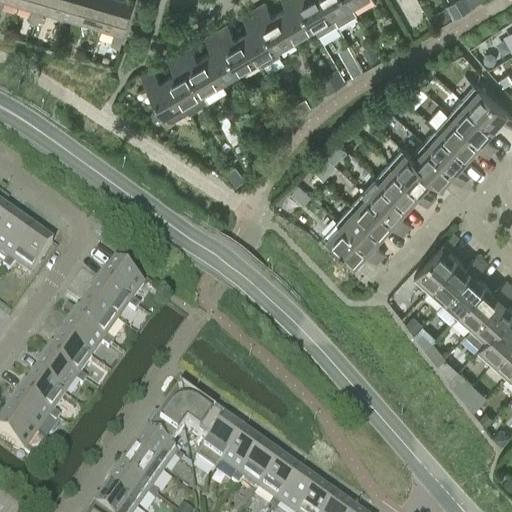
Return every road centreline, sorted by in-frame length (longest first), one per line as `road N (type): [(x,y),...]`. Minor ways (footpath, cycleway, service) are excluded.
road 1 (tertiary): [(0,108),(253,287),(439,485)]
road 2 (residential): [(0,354),(79,242),(72,217),(0,166)]
